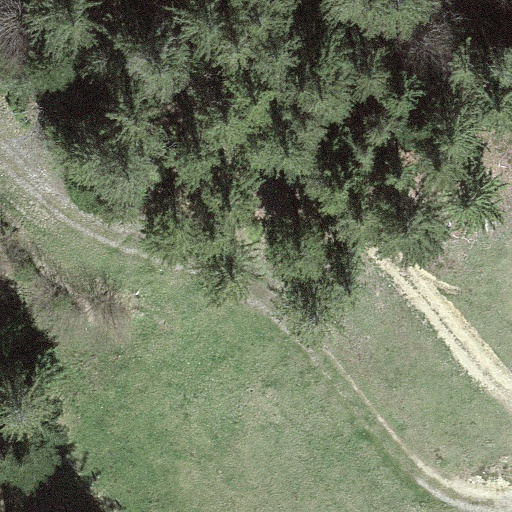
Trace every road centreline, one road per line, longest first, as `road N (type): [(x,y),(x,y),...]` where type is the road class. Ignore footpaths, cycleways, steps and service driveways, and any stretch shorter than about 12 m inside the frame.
road 1 (track): [(0,146),(42,203),(281,298),(388,449),(442,494),(483,511)]
road 2 (track): [(162,0),(182,58),(308,179),(511,404)]
